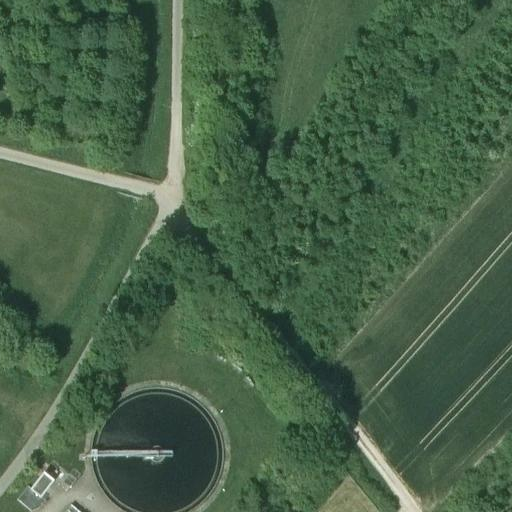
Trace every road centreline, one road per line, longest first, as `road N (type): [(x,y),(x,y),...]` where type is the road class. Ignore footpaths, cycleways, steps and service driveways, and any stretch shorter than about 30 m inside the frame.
road 1 (track): [(0,484),(56,405),(172,201),(175,0)]
road 2 (track): [(408,511),(172,201)]
road 3 (track): [(0,157),(172,201)]
